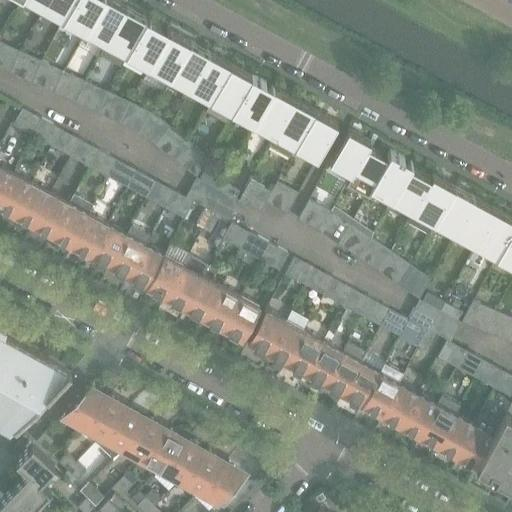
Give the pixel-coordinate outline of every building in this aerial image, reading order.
[(63,19),(73,0),(46,0),(42,7),(63,19)] [(84,30),(100,0),(73,0),(63,19),(84,30)] [(105,42),(125,5),(116,0),(100,0),(84,30),(105,42)] [(126,53),(146,16),(125,5),(105,42),(126,53)] [(147,65),(168,28),(166,27),(163,33),(157,30),(160,24),(146,16),(126,53),(147,65)] [(168,76),(189,39),(168,28),(147,65),(168,76)] [(190,88),(210,51),(189,39),(168,76),(190,88)] [(17,74),(27,53),(19,49),(9,71),(17,74)] [(211,99),(231,62),(210,51),(190,88),(211,99)] [(38,84),(49,63),(41,59),(31,81),(38,84)] [(226,120),(232,111),(252,74),(231,62),(211,99),(205,109),(226,120)] [(60,94),(70,73),(63,69),(53,91),(60,94)] [(252,122),(272,85),(269,90),(262,87),(266,81),(252,74),(232,111),(252,122)] [(82,105),(92,83),(85,79),(75,101),(82,105)] [(273,133),(293,97),(272,85),(252,122),(273,133)] [(104,115),(114,93),(106,90),(97,111),(104,115)] [(294,145),(314,108),(293,97),(273,133),(268,143),(289,155),(294,145)] [(126,125),(136,103),(128,100),(118,121),(126,125)] [(317,157),(337,120),(314,108),(294,145),(317,157)] [(145,136),(160,117),(153,112),(138,131),(145,136)] [(32,134),(41,117),(34,113),(24,130),(32,134)] [(51,145),(60,127),(53,123),(43,140),(51,145)] [(161,148),(175,129),(169,125),(154,143),(161,148)] [(346,180),(370,138),(347,126),(329,160),(350,172),(346,180)] [(70,155),(79,138),(72,133),(62,151),(70,155)] [(367,191),(390,150),(389,149),(387,154),(386,154),(383,160),(377,156),(380,151),(367,144),(370,138),(346,180),(367,191)] [(89,165),(98,148),(91,144),(81,161),(89,165)] [(196,176),(208,155),(201,149),(187,168),(196,176)] [(391,198),(412,161),(410,160),(407,166),(401,163),(404,157),(390,150),(367,191),(367,192),(370,186),(391,198)] [(108,176),(117,158),(110,154),(100,172),(108,176)] [(412,209),(433,173),(432,172),(430,175),(410,164),(412,161),(391,198),(412,209)] [(0,192),(12,170),(0,162),(0,192)] [(126,186),(136,169),(129,165),(119,182),(126,186)] [(222,179),(204,169),(199,178),(217,187),(222,179)] [(0,205),(13,213),(31,180),(12,170),(0,192),(0,205)] [(433,221),(453,184),(433,173),(412,209),(433,221)] [(145,196),(155,179),(148,175),(138,192),(145,196)] [(212,197),(217,187),(199,178),(196,176),(191,186),(212,197)] [(245,203),(257,182),(250,178),(238,199),(245,203)] [(239,189),(222,179),(217,187),(234,197),(239,189)] [(272,204),(283,183),(277,179),(266,200),(272,204)] [(32,223),(50,190),(31,180),(13,213),(32,223)] [(454,232),(475,196),(453,184),(433,221),(454,232)] [(164,207),(174,189),(166,185),(157,203),(164,207)] [(191,186),(185,196),(193,200),(205,206),(206,207),(212,197),(191,186)] [(217,187),(212,197),(233,209),(238,199),(234,197),(217,187)] [(51,234),(69,201),(50,190),(32,223),(51,234)] [(183,217),(193,200),(185,196),(176,213),(183,217)] [(475,244),(496,207),(475,196),(454,232),(475,244)] [(212,197),(206,207),(212,210),(219,214),(227,218),(233,209),(212,197)] [(304,221),(316,201),(309,197),(297,218),(304,221)] [(70,244),(88,211),(69,201),(51,234),(70,244)] [(202,227),(212,210),(206,207),(205,206),(195,224),(202,227)] [(496,255),(511,227),(511,215),(496,207),(475,244),(496,255)] [(324,233),(337,213),(331,209),(317,228),(324,233)] [(210,231),(219,214),(212,210),(202,227),(210,231)] [(89,255),(107,222),(88,211),(70,244),(89,255)] [(229,242),(238,224),(231,220),(221,238),(229,242)] [(108,265),(126,232),(107,222),(89,255),(108,265)] [(344,246),(357,227),(351,222),(337,242),(344,246)] [(127,275),(145,242),(150,233),(131,223),(126,232),(108,265),(127,275)] [(511,263),(511,227),(496,255),(511,263)] [(248,252),(257,235),(250,231),(240,248),(248,252)] [(363,260),(377,240),(370,236),(357,256),(363,260)] [(279,269),(288,252),(269,241),(259,259),(279,269)] [(146,286),(164,253),(145,242),(127,275),(146,286)] [(383,274),(397,254),(391,249),(377,269),(383,274)] [(165,296),(183,263),(164,253),(146,286),(165,296)] [(184,306),(202,273),(208,263),(189,253),(183,263),(165,296),(184,306)] [(304,283),(313,266),(306,261),(296,279),(304,283)] [(323,293),(332,276),(325,272),(315,289),(323,293)] [(419,298),(430,277),(424,272),(410,292),(419,298)] [(203,317),(221,284),(202,273),(184,306),(203,317)] [(342,304),(351,286),(344,282),(334,300),(342,304)] [(222,327),(240,294),(221,284),(203,317),(222,327)] [(440,309),(444,301),(427,291),(422,300),(440,309)] [(361,314),(370,297),(363,293),(353,310),(361,314)] [(241,338),(259,305),(240,294),(222,327),(241,338)] [(419,298),(413,307),(435,319),(440,309),(422,300),(419,298)] [(471,324),(480,302),(475,300),(463,321),(471,324)] [(462,310),(444,301),(440,309),(457,319),(462,310)] [(380,324),(389,307),(382,303),(372,320),(380,324)] [(427,328),(429,329),(435,319),(413,307),(408,317),(420,324),(427,328)] [(264,350),(282,317),(265,308),(247,341),(264,350)] [(440,309),(435,319),(456,331),(461,320),(457,319),(440,309)] [(493,334),(502,312),(495,309),(485,331),(493,334)] [(399,335),(408,317),(401,313),(391,331),(399,335)] [(285,362),(303,329),(282,317),(264,350),(285,362)] [(435,319),(429,329),(434,331),(446,338),(450,340),(456,331),(435,319)] [(417,345),(427,328),(420,324),(411,341),(417,345)] [(424,349),(434,331),(429,329),(427,328),(417,345),(424,349)] [(304,372),(322,339),(303,329),(285,362),(304,372)] [(70,372),(0,333),(0,420),(15,430),(70,372)] [(444,359),(453,342),(450,340),(446,338),(436,355),(444,359)] [(323,382),(341,349),(322,339),(304,372),(323,382)] [(463,370),(472,353),(465,348),(455,366),(463,370)] [(342,393),(360,360),(341,349),(323,382),(342,393)] [(482,380),(491,363),(484,359),(475,376),(482,380)] [(361,403),(379,370),(360,360),(342,393),(361,403)] [(501,391),(510,373),(503,369),(493,386),(501,391)] [(380,413),(398,380),(379,370),(361,403),(380,413)] [(399,424),(417,391),(398,380),(380,413),(399,424)] [(80,425),(110,393),(109,393),(105,397),(90,382),(64,409),(80,425)] [(418,434),(436,401),(417,391),(399,424),(418,434)] [(100,435),(129,404),(125,408),(110,393),(80,425),(81,425),(85,421),(100,435)] [(437,445),(455,412),(436,401),(418,434),(437,445)] [(119,446),(149,415),(148,415),(144,419),(129,404),(100,435),(100,436),(104,432),(119,446)] [(456,455),(474,422),(455,412),(437,445),(456,455)] [(511,485),(511,419),(503,414),(493,432),(492,434),(475,465),(511,485)] [(139,457),(168,426),(168,425),(164,430),(149,415),(119,446),(120,447),(124,443),(139,457)] [(475,465),(492,434),(493,432),(474,422),(456,455),(475,465)] [(158,468),(188,437),(187,436),(183,440),(168,426),(139,457),(139,458),(143,454),(158,468)] [(53,439),(44,430),(35,439),(45,448),(53,439)] [(178,479),(207,448),(207,447),(203,451),(188,437),(158,468),(159,469),(163,464),(178,479)] [(39,481),(54,465),(31,443),(16,459),(50,492),(51,492),(39,481)] [(197,490),(227,458),(226,458),(222,462),(207,448),(178,479),(182,475),(197,490)] [(67,469),(76,460),(67,451),(58,460),(67,469)] [(229,489),(243,474),(227,458),(197,490),(198,490),(202,486),(223,506),(235,494),(229,489)] [(50,492),(16,459),(15,460),(27,471),(13,486),(35,508),(50,492)] [(77,478),(86,469),(76,460),(67,469),(63,474),(72,483),(77,478)] [(124,492),(133,483),(123,474),(115,483),(124,492)] [(104,495),(88,479),(79,489),(85,496),(95,505),(104,495)] [(31,511),(35,508),(13,486),(0,499),(0,504),(8,511),(31,511)] [(145,511),(154,503),(145,494),(136,503),(145,511)] [(87,511),(95,505),(85,496),(77,505),(83,511),(87,511)] [(102,511),(112,511),(116,508),(107,499),(99,508),(102,511)] [(163,511),(154,503),(145,511),(163,511)]
